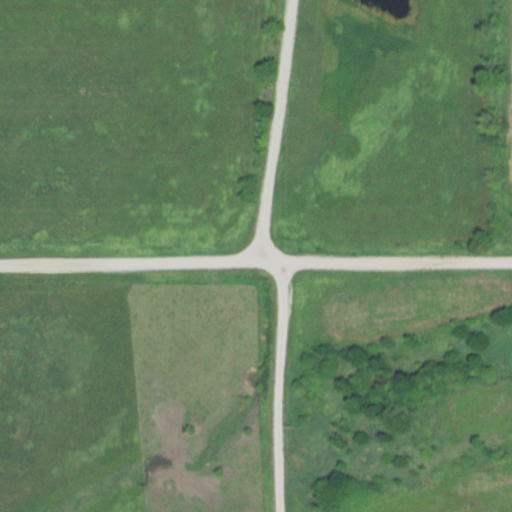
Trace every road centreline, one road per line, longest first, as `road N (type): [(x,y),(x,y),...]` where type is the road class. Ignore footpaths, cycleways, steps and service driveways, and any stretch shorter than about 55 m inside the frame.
road 1 (residential): [(0,268),(511,264)]
road 2 (residential): [(274,265),(269,229),(295,0)]
road 3 (residential): [(274,265),(285,310),(282,511)]
